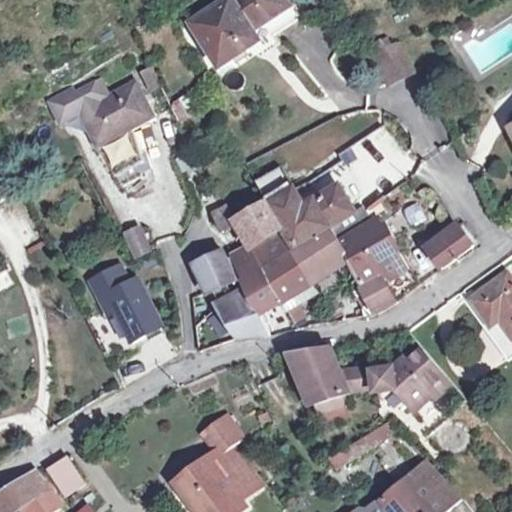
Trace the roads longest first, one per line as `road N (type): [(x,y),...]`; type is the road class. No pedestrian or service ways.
road 1 (residential): [(498,245),(400,314),(198,362),(78,423),(0,481)]
road 2 (residential): [(498,245),(411,112),(348,97),(305,47)]
